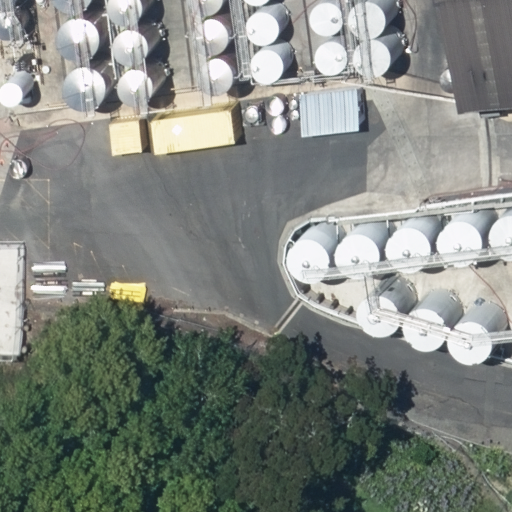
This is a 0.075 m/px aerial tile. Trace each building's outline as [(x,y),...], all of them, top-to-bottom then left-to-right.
[(45,0),(0,0),(0,15),(12,106),(59,100),(45,0)] [(69,0),(85,109),(177,96),(163,0),(69,0)] [(291,0),(207,0),(219,81),(301,70),(291,0)] [(406,0),(317,0),(327,65),(414,53),(406,0)] [(511,0),(457,0),(472,105),(511,99),(511,0)]
